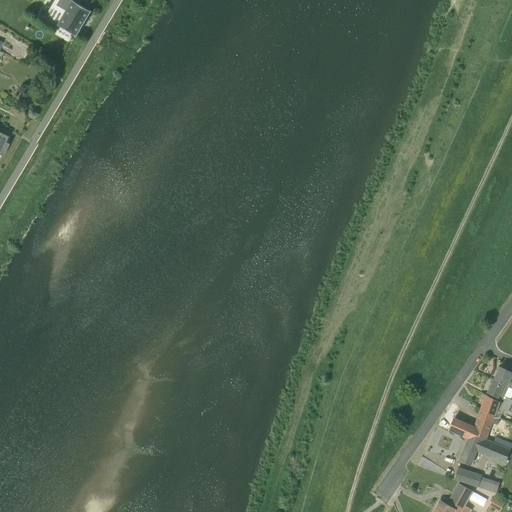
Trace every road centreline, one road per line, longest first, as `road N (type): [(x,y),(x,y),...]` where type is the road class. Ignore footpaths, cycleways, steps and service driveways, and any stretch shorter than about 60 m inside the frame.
road 1 (track): [(348,511),(390,381),(511,120)]
road 2 (residential): [(380,499),(482,347)]
